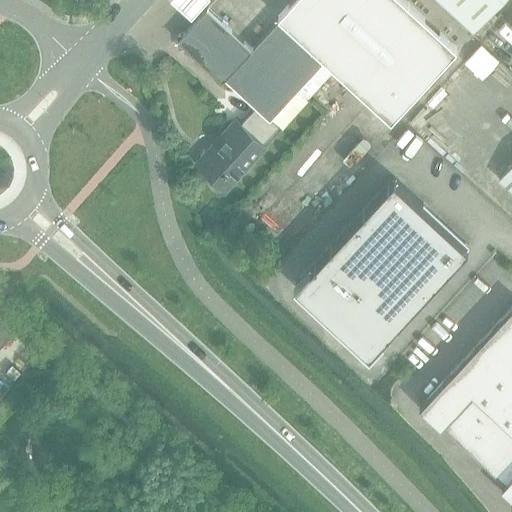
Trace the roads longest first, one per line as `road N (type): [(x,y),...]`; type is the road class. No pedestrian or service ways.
road 1 (secondary): [(358,511),(24,207)]
road 2 (unknown): [(511,283),(408,404),(413,422),(495,511)]
